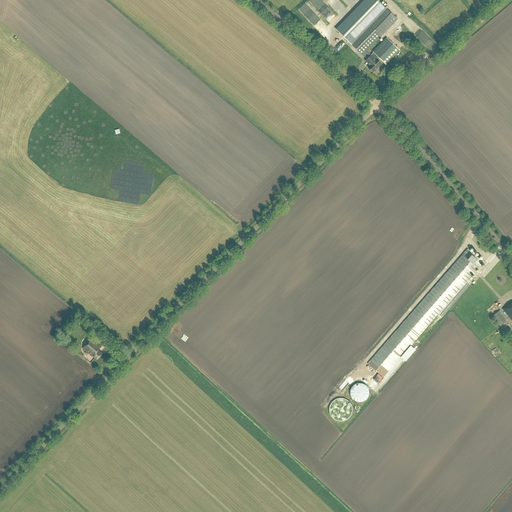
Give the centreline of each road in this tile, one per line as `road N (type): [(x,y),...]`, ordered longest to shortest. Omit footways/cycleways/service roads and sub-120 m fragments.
road 1 (unclassified): [(0,491),(377,104)]
road 2 (tertiary): [(511,256),(377,104)]
road 3 (track): [(377,104),(503,0)]
road 4 (tertiary): [(377,104),(251,0)]
